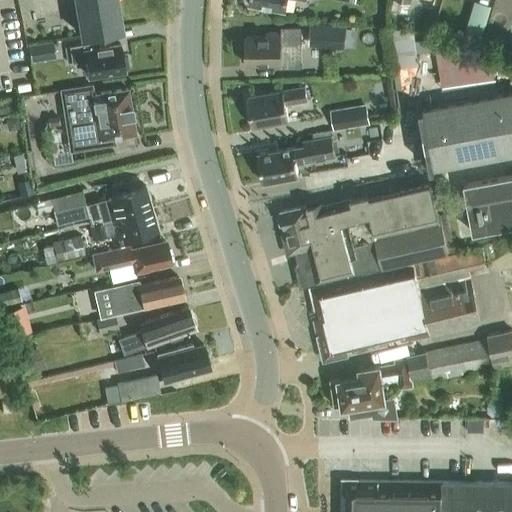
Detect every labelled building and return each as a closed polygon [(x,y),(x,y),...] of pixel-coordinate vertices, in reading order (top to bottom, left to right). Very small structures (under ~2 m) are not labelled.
[(72,0),(79,35),(121,28),(116,0),(72,0)] [(304,0),(306,0),(305,0),(247,0),(248,1),(247,3),(285,10),(286,0),(304,0)] [(348,25),(311,22),(309,44),(346,47),(346,44),(356,45),(358,28),(348,27),(348,25)] [(478,45),(482,31),(466,26),(462,40),(478,45)] [(266,36),(244,36),(244,47),(241,47),(240,59),(244,60),(244,63),(280,64),(280,50),(299,50),(299,36),(280,36),(280,32),(266,32),(266,36)] [(417,36),(396,37),(397,65),(418,64),(417,36)] [(52,40),(27,44),(30,62),(55,58),(52,40)] [(69,46),(71,62),(83,60),(86,76),(125,70),(120,43),(83,49),(82,44),(69,46)] [(511,91),(499,94),(496,78),(430,90),(433,106),(423,108),(433,168),(511,153),(511,91)] [(69,149),(80,148),(113,142),(111,136),(133,132),(126,88),(91,93),(90,84),(59,89),(69,149)] [(284,103),(306,99),(304,86),(246,96),(252,126),(287,119),(284,103)] [(371,121),(368,102),(331,109),(334,127),(371,121)] [(312,132),(313,138),(303,140),(304,145),(256,153),(262,181),(297,175),(295,162),(334,155),(329,129),(312,132)] [(473,232),(511,225),(511,174),(464,183),(473,232)] [(412,262),(448,254),(438,211),(430,182),(368,197),(368,194),(307,209),(306,204),(280,210),(280,211),(278,216),(280,223),(284,226),(286,231),(285,231),(290,250),(294,249),(303,286),(308,285),(412,262)] [(90,226),(151,209),(148,198),(149,195),(148,191),(145,188),(144,185),(108,195),(109,197),(84,204),(81,191),(50,199),(56,222),(70,219),(87,214),(90,226)] [(153,215),(151,209),(90,226),(88,226),(91,239),(109,234),(111,239),(120,236),(121,238),(156,228),(156,225),(157,221),(155,217),(153,215)] [(55,259),(79,253),(75,237),(51,243),(55,259)] [(128,244),(98,251),(90,253),(94,269),(123,262),(123,261),(132,259),(134,272),(147,269),(147,268),(169,263),(164,240),(129,248),(128,244)] [(412,262),(428,332),(430,332),(430,331),(481,319),(468,268),(486,264),(482,245),(448,254),(412,262)] [(325,356),(428,332),(412,262),(308,285),(325,356)] [(182,298),(177,275),(138,284),(133,281),(109,286),(112,300),(94,304),(97,317),(182,298)] [(0,310),(0,315),(5,335),(30,328),(23,304),(0,310)] [(117,338),(122,353),(194,327),(186,306),(136,324),(139,330),(117,338)] [(98,331),(117,326),(114,314),(95,319),(98,331)] [(406,354),(406,356),(394,358),(395,362),(378,365),(378,364),(361,366),(362,372),(329,378),(334,404),(343,403),(344,404),(348,404),(350,416),(372,412),(372,416),(396,416),(392,397),(384,398),(380,377),(397,374),(399,386),(411,384),(411,383),(511,361),(511,336),(510,329),(486,334),(487,338),(425,351),(425,350),(406,354)] [(200,345),(155,357),(162,380),(207,367),(200,345)] [(43,368),(35,346),(11,355),(18,377),(43,368)] [(118,399),(158,390),(155,373),(115,381),(118,399)] [(511,511),(511,481),(442,480),(442,481),(342,480),(342,498),(346,510),(345,511),(511,511)]
